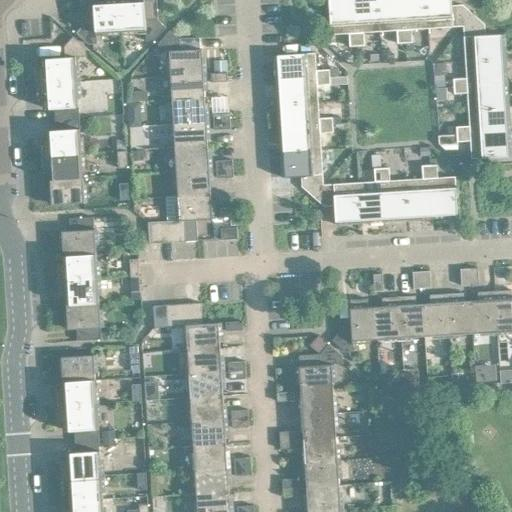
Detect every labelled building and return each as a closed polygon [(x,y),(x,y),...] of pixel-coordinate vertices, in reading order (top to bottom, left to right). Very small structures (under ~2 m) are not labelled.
[(122,28),(120,0),(95,0),(97,19),(86,20),(77,29),(90,41),(98,40),(98,30),(122,28)] [(120,0),(122,28),(147,27),(148,37),(156,37),(167,24),(157,15),(147,16),(145,0),(120,0)] [(351,43),(358,43),(355,0),(330,0),(333,31),(350,30),(351,43)] [(365,29),(382,28),(379,0),(355,0),(358,43),(366,42),(365,29)] [(399,40),(406,40),(403,0),(379,0),(382,28),(398,27),(399,40)] [(413,26),(429,25),(427,0),(403,0),(406,40),(414,39),(413,26)] [(427,0),(429,25),(465,23),(475,11),(464,1),(453,2),(452,0),(427,0)] [(465,23),(467,58),(507,56),(506,31),(487,32),(486,21),(475,11),(465,23)] [(171,48),(172,72),(204,70),(203,46),(202,46),(182,47),(181,36),(171,27),(159,40),(160,48),(171,48)] [(37,64),(38,81),(78,78),(77,54),(87,53),(87,44),(74,33),(65,43),(66,53),(45,55),(45,63),(37,64)] [(201,35),(181,36),(182,47),(202,46),(201,35)] [(390,46),(383,47),(384,59),(396,58),(396,51),(390,46)] [(276,52),(277,77),(331,73),(331,66),(317,67),(316,49),(276,52)] [(455,76),(455,83),(509,80),(507,56),(467,58),(468,75),(455,76)] [(228,57),(215,58),(216,70),(228,69),(228,57)] [(339,65),(331,65),(331,66),(331,73),(340,73),(339,65)] [(212,70),(212,79),(229,78),(228,69),(216,70),(212,70)] [(172,72),(174,96),(206,94),(204,70),(172,72)] [(445,72),(435,73),(436,84),(446,83),(445,72)] [(277,77),(279,101),(319,98),(318,82),(331,81),(331,73),(277,77)] [(56,104),(57,116),(80,114),(78,78),(38,81),(39,97),(47,97),(48,105),(56,104)] [(469,90),(470,106),(510,104),(509,80),(455,83),(456,91),(469,90)] [(447,85),(436,85),(437,98),(448,97),(447,85)] [(148,88),(133,89),(134,99),(149,98),(148,88)] [(174,96),(175,120),(207,118),(206,94),(174,96)] [(279,101),(280,125),(334,121),(333,114),(320,115),(319,98),(279,101)] [(141,99),(129,100),(130,112),(136,111),(142,105),(141,99)] [(458,123),(458,131),(511,128),(510,104),(470,106),(471,123),(458,123)] [(214,109),(215,118),(231,117),(231,108),(214,109)] [(41,135),(42,153),(83,150),(80,114),(57,116),(57,126),(49,127),(50,135),(41,135)] [(231,117),(215,118),(215,127),(232,126),(231,117)] [(175,120),(177,144),(209,142),(207,118),(175,120)] [(280,125),(282,149),(322,146),(321,130),(334,129),(334,121),(280,125)] [(458,123),(449,124),(450,131),(458,131),(458,123)] [(511,134),(511,128),(458,131),(459,138),(472,138),(473,155),(511,152),(511,134)] [(127,136),(118,137),(119,148),(127,147),(127,136)] [(177,144),(178,168),(210,166),(209,142),(177,144)] [(430,145),(422,145),(422,153),(430,153),(430,145)] [(303,183),(314,193),(325,181),(322,146),(282,149),(284,174),(303,173),(303,183)] [(119,148),(120,165),(128,164),(127,147),(119,148)] [(143,147),(133,147),(134,158),(143,157),(143,147)] [(52,168),(52,176),(84,174),(83,150),(42,153),(43,169),(52,168)] [(382,152),(373,152),(373,164),(382,164),(382,152)] [(217,157),(217,166),(234,165),(234,156),(217,157)] [(438,161),(431,162),(434,215),(459,214),(456,173),(439,174),(438,161)] [(424,175),(407,176),(410,217),(434,215),(431,162),(423,162),(424,175)] [(390,164),(383,165),(386,218),(410,217),(407,176),(391,177),(390,164)] [(234,165),(217,166),(218,175),(235,174),(234,165)] [(376,178),(360,179),(362,220),(386,218),(383,165),(375,165),(376,178)] [(178,168),(180,192),(212,190),(210,166),(178,168)] [(84,174),(52,176),(54,201),(86,199),(84,174)] [(121,180),(122,197),(131,196),(129,179),(121,180)] [(325,181),(314,193),(325,203),(336,202),(337,221),(362,220),(360,179),(325,181)] [(180,192),(181,217),(185,217),(197,216),(213,215),(212,190),(180,192)] [(220,206),(220,215),(237,214),(237,205),(220,206)] [(63,228),(65,253),(97,250),(95,214),(71,215),(72,227),(63,228)] [(197,216),(185,217),(187,238),(199,237),(197,216)] [(173,217),(161,218),(163,239),(175,239),(173,217)] [(181,217),(173,217),(175,239),(187,238),(185,217),(181,217)] [(163,239),(161,218),(149,219),(150,240),(163,239)] [(57,260),(58,277),(99,274),(97,250),(65,253),(66,260),(57,260)] [(131,256),(132,272),(141,272),(140,255),(131,256)] [(479,264),(470,265),(471,282),(480,281),(479,264)] [(471,282),(470,265),(462,265),(463,282),(471,282)] [(431,267),(423,268),(423,285),(432,284),(431,267)] [(423,285),(423,268),(414,268),(415,285),(423,285)] [(384,287),(383,270),(375,271),(376,288),(384,287)] [(141,272),(132,272),(133,289),(134,289),(142,288),(141,272)] [(68,293),(68,300),(100,298),(99,274),(58,277),(59,294),(68,293)] [(511,286),(496,288),(498,328),(511,327),(511,286)] [(479,297),(472,297),(474,330),(498,328),(496,288),(479,289),(479,297)] [(465,289),(448,290),(450,331),(474,330),(472,297),(465,298),(465,289)] [(432,300),(424,300),(426,333),(450,331),(448,290),(431,292),(432,300)] [(417,292),(400,293),(402,334),(426,333),(424,300),(417,301),(417,292)] [(376,303),(378,336),(402,334),(400,293),(383,294),(384,303),(376,303)] [(378,336),(376,303),(369,304),(369,295),(351,296),(353,326),(342,327),(333,337),(346,348),(355,348),(354,337),(378,336)] [(100,298),(68,300),(70,325),(78,325),(79,337),(103,335),(100,298)] [(190,300),(192,321),(204,320),(203,299),(190,300)] [(180,322),(188,322),(188,321),(192,321),(190,300),(178,301),(180,322)] [(156,324),(168,323),(167,301),(154,302),(156,324)] [(168,323),(180,322),(178,301),(167,301),(168,323)] [(244,327),(244,318),(227,319),(227,328),(244,327)] [(188,322),(189,346),(221,344),(220,319),(204,320),(192,321),(188,321),(188,322)] [(115,326),(115,335),(127,334),(127,325),(115,326)] [(321,332),(312,342),(321,350),(330,340),(321,332)] [(301,363),(302,387),(334,386),(333,361),(344,360),(343,352),(330,340),(321,350),(322,361),(301,363)] [(189,346),(190,370),(223,368),(221,344),(189,346)] [(131,349),(132,366),(141,365),(140,349),(131,349)] [(63,353),(65,378),(97,376),(95,351),(63,353)] [(229,359),(230,368),(247,367),(246,358),(229,359)] [(247,367),(230,368),(230,376),(247,375),(247,367)] [(511,381),(511,367),(501,368),(502,382),(511,383),(511,381)] [(190,370),(192,394),(224,392),(223,368),(190,370)] [(419,369),(404,370),(405,388),(420,388),(419,369)] [(57,386),(58,403),(98,400),(97,376),(65,378),(65,385),(57,386)] [(159,378),(146,379),(147,397),(160,396),(159,378)] [(133,381),(134,398),(143,397),(142,380),(133,381)] [(302,387),(304,411),(336,409),(334,386),(302,387)] [(278,389),(279,398),(295,397),(295,388),(278,389)] [(192,394),(193,418),(226,416),(224,392),(192,394)] [(76,427),(76,437),(100,436),(98,400),(58,403),(59,419),(67,419),(68,427),(76,427)] [(232,407),(233,416),(250,415),(249,406),(232,407)] [(304,411),(305,435),(337,433),(336,409),(304,411)] [(250,415),(233,416),(233,424),(250,423),(250,415)] [(193,418),(195,442),(227,440),(226,416),(193,418)] [(116,427),(103,428),(103,436),(116,435),(116,427)] [(280,428),(281,437),(298,436),(297,427),(280,428)] [(305,435),(306,459),(339,457),(337,433),(305,435)] [(116,435),(103,436),(104,444),(117,443),(116,435)] [(61,458),(62,474),(103,472),(100,436),(76,437),(77,449),(69,449),(69,457),(61,458)] [(298,436),(281,437),(282,446),(298,444),(298,436)] [(195,442),(196,466),(229,464),(227,440),(195,442)] [(235,455),(236,464),(253,463),(252,454),(235,455)] [(306,459),(308,483),(340,481),(339,457),(306,459)] [(253,463),(236,464),(236,472),(253,471),(253,463)] [(196,466),(198,490),(230,488),(229,464),(196,466)] [(138,469),(139,486),(148,486),(147,469),(138,469)] [(71,491),(72,498),(104,496),(103,472),(62,474),(63,491),(71,491)] [(283,476),(284,485),(301,484),(300,475),(283,476)] [(308,483),(309,507),(342,505),(340,481),(308,483)] [(301,484),(284,485),(284,493),(301,492),(301,484)] [(198,490),(199,511),(230,511),(231,511),(230,488),(198,490)] [(64,506),(64,511),(105,511),(104,496),(72,498),(72,505),(64,506)] [(140,501),(140,511),(149,511),(149,500),(140,501)] [(238,503),(239,511),(255,510),(255,502),(238,503)]
